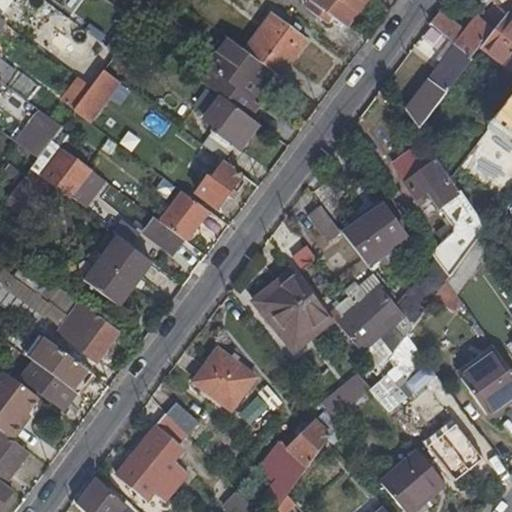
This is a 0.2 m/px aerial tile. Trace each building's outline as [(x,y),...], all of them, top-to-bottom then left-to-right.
[(33,0),(54,15),(65,0),(33,0)] [(285,0),(257,0),(277,14),(287,1),(285,0)] [(308,0),(311,1),(323,10),(332,17),(347,27),(366,0),(308,0)] [(511,10),(511,0),(489,0),(492,2),(496,5),(506,13),(508,15),(511,10)] [(323,10),(311,1),(305,9),(318,18),(323,10)] [(441,11),(431,24),(458,47),(472,58),(506,13),(496,5),(484,21),(478,16),(467,30),(441,11)] [(323,10),(318,18),(326,24),(332,17),(323,10)] [(482,48),(508,15),(506,13),(472,58),(473,59),(482,48)] [(511,17),(508,15),(482,48),(511,71),(511,17)] [(267,20),(240,58),(270,80),(275,84),(302,46),(267,20)] [(240,58),(221,44),(212,56),(210,55),(200,69),(204,71),(194,85),(213,100),(246,124),(265,96),(261,93),(270,80),(240,58)] [(472,58),(458,47),(428,85),(434,90),(411,117),(419,128),(473,59),(472,58)] [(109,59),(97,75),(112,86),(124,70),(109,59)] [(84,92),(67,116),(84,129),(114,88),(112,86),(97,75),(84,92)] [(54,107),(67,116),(84,92),(72,83),(54,107)] [(14,91),(6,104),(21,114),(30,101),(14,91)] [(246,124),(213,100),(202,115),(205,117),(198,126),(209,134),(207,137),(208,139),(200,151),(220,165),(249,126),(246,124)] [(160,134),(167,121),(151,111),(143,124),(160,134)] [(54,134),(29,116),(18,131),(8,124),(0,133),(0,140),(32,163),(45,145),(50,138),(54,134)] [(50,138),(45,145),(68,162),(76,150),(62,139),(59,144),(50,138)] [(32,163),(26,171),(67,201),(86,175),(68,162),(45,145),(32,163)] [(453,177),(451,175),(446,178),(437,163),(406,183),(417,199),(431,190),(446,212),(454,206),(460,214),(448,222),(457,236),(467,230),(439,265),(449,279),(480,238),(488,229),(453,177)] [(219,168),(195,202),(212,214),(236,180),(219,168)] [(35,184),(23,175),(7,196),(0,206),(0,211),(18,225),(33,204),(25,198),(35,184)] [(204,217),(177,197),(156,227),(181,245),(182,246),(204,217)] [(342,237),(322,210),(310,218),(330,246),(342,237)] [(404,242),(383,210),(354,229),(374,261),(404,242)] [(156,227),(147,220),(137,234),(171,260),(181,245),(156,227)] [(314,260),(296,237),(282,247),(300,271),(314,260)] [(146,266),(108,238),(95,254),(102,259),(82,286),(109,306),(129,279),(134,283),(146,266)] [(449,279),(446,284),(455,296),(478,265),(473,261),(486,246),(480,238),(449,279)] [(399,311),(412,329),(435,299),(446,284),(449,279),(439,265),(436,261),(399,311)] [(50,288),(32,275),(17,296),(35,309),(50,288)] [(325,315),(294,276),(258,304),(296,353),(333,325),(325,315)] [(405,338),(412,329),(399,311),(374,278),(361,288),(357,284),(346,293),(349,297),(325,315),(333,325),(357,356),(377,341),(382,348),(363,363),(375,378),(387,362),(405,338)] [(446,284),(435,299),(453,311),(459,302),(455,296),(446,284)] [(0,298),(0,316),(1,317),(10,304),(1,297),(0,298)] [(10,304),(1,317),(27,337),(37,324),(10,304)] [(114,335),(73,305),(50,337),(91,367),(114,335)] [(422,359),(405,338),(387,362),(403,381),(422,359)] [(88,382),(35,342),(21,361),(69,397),(75,401),(88,382)] [(511,398),(511,376),(492,348),(456,373),(487,417),(511,398)] [(253,379),(216,350),(193,381),(230,409),(253,379)] [(21,361),(11,354),(6,360),(23,373),(17,380),(59,411),(69,397),(21,361)] [(349,408),(374,391),(362,373),(337,390),(349,408)] [(17,439),(41,407),(0,377),(0,388),(20,404),(15,411),(12,409),(2,422),(14,431),(11,435),(17,439)] [(178,401),(168,414),(187,436),(197,423),(178,401)] [(62,423),(41,407),(17,439),(16,441),(37,456),(62,423)] [(187,436),(168,414),(118,480),(144,500),(151,491),(167,503),(190,474),(170,459),(187,436)] [(329,438),(315,422),(288,448),(307,468),(326,444),(329,438)] [(482,462),(451,424),(424,445),(455,483),(482,462)] [(26,459),(0,439),(0,486),(3,489),(26,459)] [(307,468),(288,448),(268,467),(290,491),(301,476),(307,468)] [(413,511),(444,488),(415,451),(376,482),(400,511),(413,511)] [(287,494),(290,491),(268,467),(252,481),(277,508),(287,494)] [(83,500),(76,507),(81,511),(125,511),(126,511),(98,483),(82,499),(83,500)] [(3,489),(0,486),(0,506),(9,494),(3,489)] [(224,505),(229,511),(259,511),(240,490),(224,505)]
